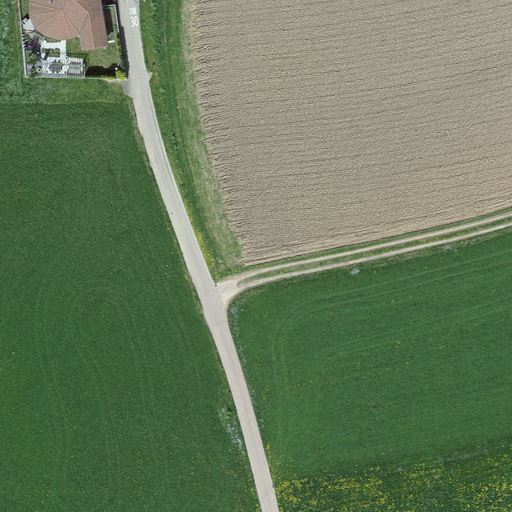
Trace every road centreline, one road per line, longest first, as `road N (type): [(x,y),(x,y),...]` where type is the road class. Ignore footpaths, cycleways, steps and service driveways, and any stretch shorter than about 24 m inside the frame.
road 1 (tertiary): [(271,511),(210,297),(144,121),(128,0)]
road 2 (track): [(210,297),(267,273),(408,245),(511,209)]
